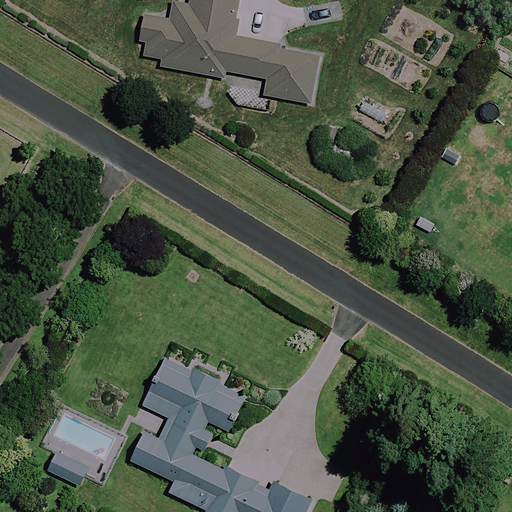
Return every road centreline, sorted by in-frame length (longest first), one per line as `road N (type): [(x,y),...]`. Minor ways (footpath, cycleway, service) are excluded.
road 1 (residential): [(0,79),(511,394)]
road 2 (unknown): [(126,155),(0,359)]
